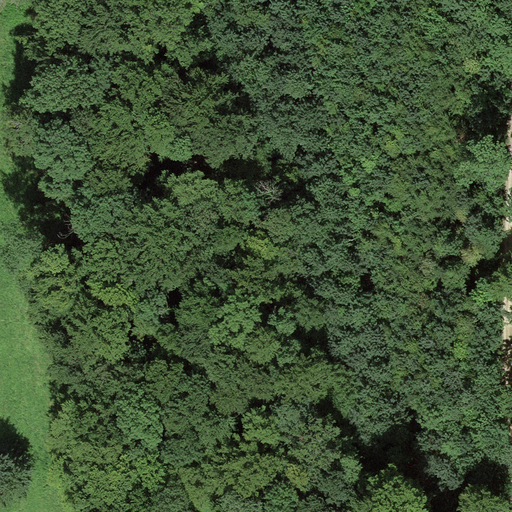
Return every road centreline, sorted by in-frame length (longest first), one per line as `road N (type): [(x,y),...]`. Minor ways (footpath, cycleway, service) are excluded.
road 1 (track): [(430,511),(299,0)]
road 2 (track): [(511,153),(500,311),(507,511)]
